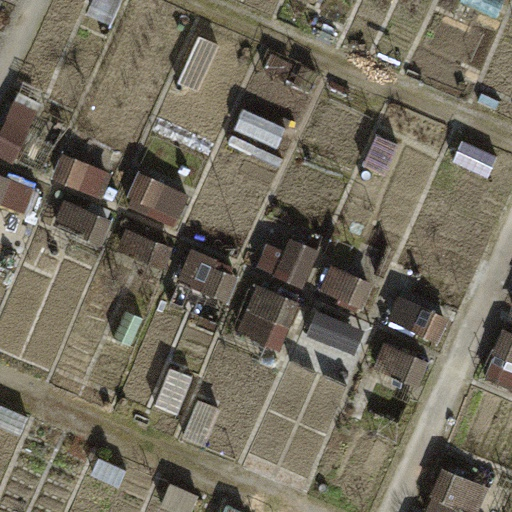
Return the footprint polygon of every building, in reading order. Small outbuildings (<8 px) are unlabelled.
[(124,0),(98,0),(96,4),(119,14),(124,0)] [(435,0),(403,0),(402,4),(428,16),(435,0)] [(190,25),(139,3),(129,25),(180,47),(190,25)] [(286,143),(251,128),(244,142),(279,157),(286,143)] [(28,141),(3,130),(0,135),(0,156),(18,164),(28,141)] [(113,189),(62,166),(53,187),(104,209),(113,189)] [(184,206),(135,184),(124,209),(173,230),(184,206)] [(338,202),(309,189),(302,204),(331,217),(338,202)] [(94,226),(62,211),(52,232),(85,247),(94,226)] [(317,263),(260,238),(247,268),(304,294),(317,263)] [(174,261),(126,239),(115,263),(164,284),(174,261)] [(213,272),(184,259),(171,287),(199,299),(197,302),(222,313),(233,287),(211,277),(213,272)] [(367,292),(327,274),(317,298),(357,316),(367,292)] [(287,308),(253,293),(233,339),(267,354),(287,308)] [(443,325),(397,305),(386,330),(432,350),(443,325)] [(180,328),(153,316),(139,348),(165,360),(180,328)] [(360,340),(314,320),(296,360),(342,380),(360,340)] [(511,345),(498,339),(479,382),(511,397),(511,345)] [(428,375),(382,354),(373,375),(419,395),(428,375)] [(259,372),(222,355),(211,380),(249,396),(259,372)] [(325,397),(287,380),(276,404),(314,421),(325,397)] [(483,511),(494,489),(449,469),(438,493),(481,511),(483,511)] [(25,511),(3,502),(0,510),(0,511),(25,511)]
